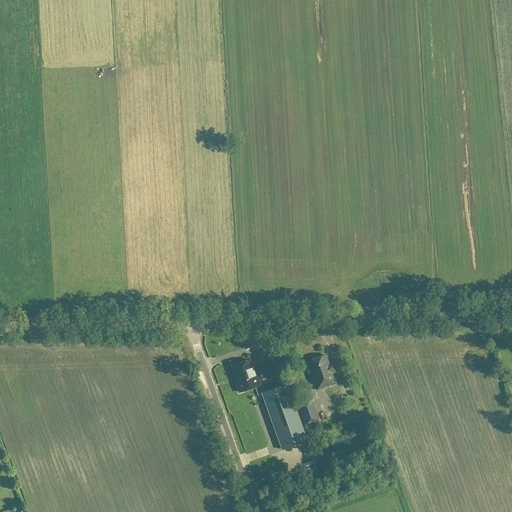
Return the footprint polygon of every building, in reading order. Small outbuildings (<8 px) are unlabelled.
[(310,376),(316,391),(334,385),(324,357),(314,360),(311,360),(308,361),(307,363),(306,363),(308,370),(307,372),(308,375),(310,376)] [(236,382),(235,383),(238,393),(259,386),(255,375),(253,376),(248,361),(231,367),(236,382)] [(274,363),(258,369),(262,381),(278,375),(274,363)] [(306,442),(285,385),(272,390),(276,399),(264,403),(281,451),(306,442)] [(310,402),(297,407),(304,425),(317,421),(310,402)]
